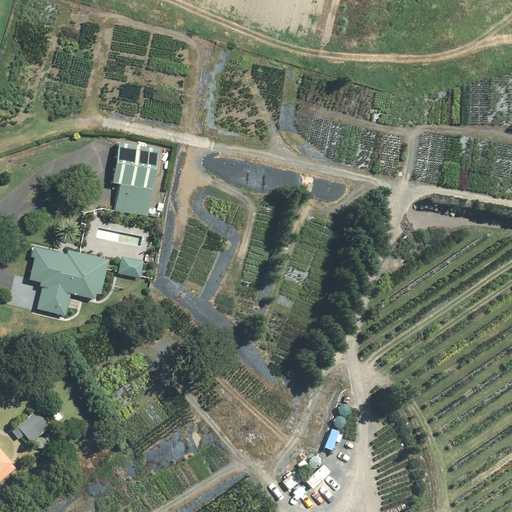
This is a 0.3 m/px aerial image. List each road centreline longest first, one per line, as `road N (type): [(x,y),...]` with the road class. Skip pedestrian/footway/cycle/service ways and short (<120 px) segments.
road 1 (track): [(511,206),(95,115),(80,79),(86,50),(111,18),(184,39),(196,57),(198,93)]
road 2 (track): [(364,511),(376,467),(344,370),(410,148),(418,131),(438,128),(511,139)]
road 3 (track): [(129,0),(299,52)]
